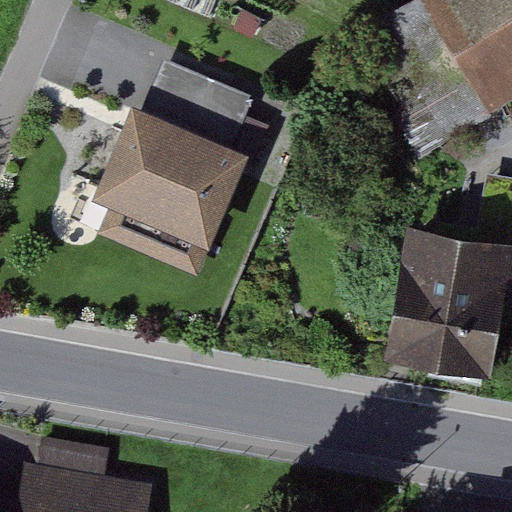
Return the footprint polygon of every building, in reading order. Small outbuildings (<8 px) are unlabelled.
[(511,108),(511,0),(442,0),(422,16),(502,116),(511,108)] [(260,92),(174,57),(152,111),(239,146),(260,92)] [(152,111),(133,103),(95,197),(214,245),(252,151),(239,146),(152,111)] [(511,328),(511,247),(417,231),(394,356),(504,375),(511,328)] [(169,511),(175,489),(59,460),(45,511),(169,511)]
